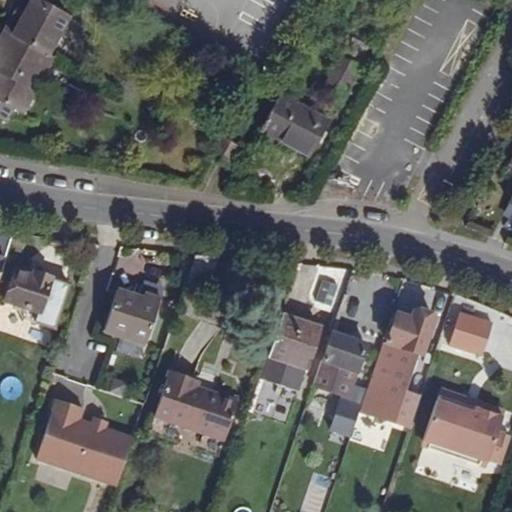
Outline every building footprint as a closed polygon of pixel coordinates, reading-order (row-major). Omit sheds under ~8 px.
[(85,6),(73,0),(46,0),(43,6),(48,8),(17,74),(28,80),(14,108),(9,106),(3,122),(38,137),(45,123),(56,127),(70,100),(65,96),(97,30),(79,21),(85,6)] [(352,114),(372,78),(353,68),(333,104),(352,114)] [(310,116),(315,104),(296,95),(273,137),(325,165),(342,133),(310,116)] [(244,168),(255,150),(236,140),(226,158),(244,168)] [(0,301),(1,299),(22,235),(6,230),(0,227),(0,301)] [(230,261),(209,261),(199,291),(218,297),(230,261)] [(9,302),(46,314),(67,322),(80,285),(29,268),(23,286),(16,283),(9,302)] [(158,336),(172,295),(129,281),(114,321),(158,336)] [(213,311),(218,297),(199,291),(194,304),(213,311)] [(490,340),(501,306),(470,296),(459,330),(490,340)] [(423,301),(420,311),(410,308),(401,337),(407,338),(414,341),(435,348),(448,309),(423,301)] [(393,379),(404,346),(407,338),(401,337),(410,308),(403,305),(379,375),(393,379)] [(320,362),(334,321),(298,309),(284,349),(320,362)] [(42,323),(64,331),(67,322),(46,314),(42,323)] [(368,368),(378,341),(345,330),(335,357),(338,358),(332,378),(349,384),(357,365),(368,368)] [(404,346),(412,349),(414,341),(407,338),(404,346)] [(110,372),(136,377),(139,361),(113,356),(110,372)] [(214,378),(215,372),(186,362),(170,407),(241,432),(256,393),(214,378)] [(511,396),(447,374),(443,386),(477,398),(479,393),(509,403),(511,396)] [(390,387),(393,379),(379,375),(377,382),(390,387)] [(418,416),(428,387),(409,381),(399,409),(418,416)] [(494,447),(502,450),(511,420),(504,418),(509,403),(479,393),(477,398),(443,386),(429,426),(432,433),(446,438),(453,435),(470,441),(474,447),(488,452),(494,449),(494,447)] [(360,432),(370,403),(348,395),(338,424),(360,432)] [(53,456),(133,484),(150,436),(122,427),(109,422),(96,418),(100,406),(73,397),(53,456)] [(124,419),(111,415),(109,422),(122,427),(124,419)] [(291,425),(268,417),(263,430),(286,438),(291,425)] [(282,452),(286,438),(263,430),(258,444),(282,452)] [(446,438),(474,447),(470,441),(453,435),(446,438)]
